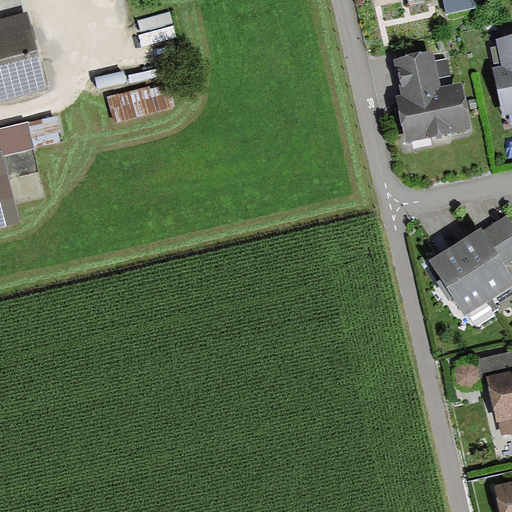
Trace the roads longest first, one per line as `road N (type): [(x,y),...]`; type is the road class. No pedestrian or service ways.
road 1 (residential): [(392,206),(462,511)]
road 2 (unknown): [(0,15),(52,7),(63,16),(79,69),(71,104),(0,131)]
road 3 (residential): [(344,0),(392,206)]
road 4 (residential): [(392,206),(511,181)]
